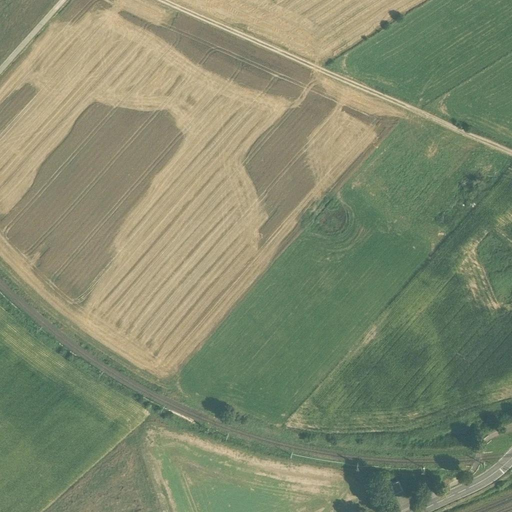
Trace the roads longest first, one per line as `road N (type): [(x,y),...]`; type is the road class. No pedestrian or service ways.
road 1 (track): [(511,414),(381,446),(228,414),(141,374),(58,316),(0,262)]
road 2 (track): [(511,153),(160,0)]
